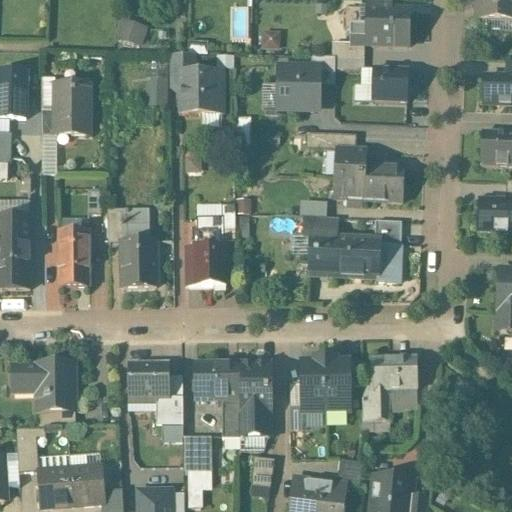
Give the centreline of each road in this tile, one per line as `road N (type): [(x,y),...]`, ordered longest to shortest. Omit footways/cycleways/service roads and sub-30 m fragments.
road 1 (residential): [(0,326),(414,322),(442,296),(447,0)]
road 2 (unknown): [(138,325),(148,511)]
